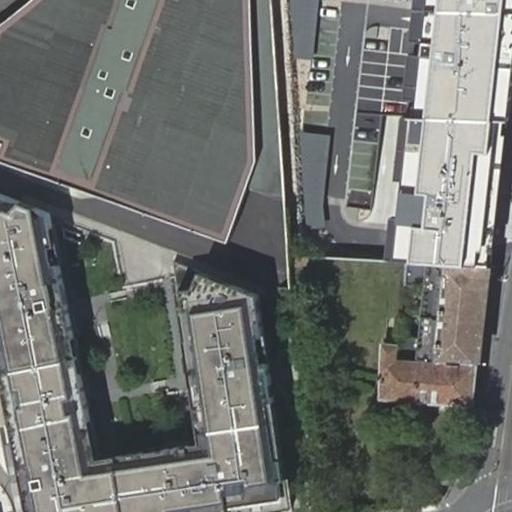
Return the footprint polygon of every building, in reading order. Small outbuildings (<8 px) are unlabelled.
[(30,0),(0,26),(0,139),(6,142),(0,158),(232,241),(251,186),(260,158),(255,0),(30,0)] [(251,186),(288,199),(285,161),(274,2),(273,0),(255,0),(260,158),(251,186)] [(511,0),(430,0),(420,107),(430,108),(429,118),(506,121),(511,67),(511,0)] [(429,118),(412,118),(398,260),(444,262),(489,263),(506,121),(429,118)] [(256,511),(289,507),(272,359),(269,332),(265,296),(203,272),(177,261),(181,290),(186,323),(188,338),(190,355),(192,370),(202,431),(207,431),(209,445),(194,447),(194,443),(120,454),(119,451),(103,454),(98,419),(94,419),(54,210),(0,189),(0,309),(3,326),(0,327),(0,346),(4,368),(11,367),(15,387),(19,408),(24,437),(18,439),(25,477),(32,476),(38,511),(256,511)] [(477,361),(489,263),(444,262),(441,285),(406,281),(402,318),(399,347),(398,356),(477,361)] [(472,402),(477,361),(398,356),(399,347),(402,318),(390,318),(384,396),(457,401),(472,402)]
